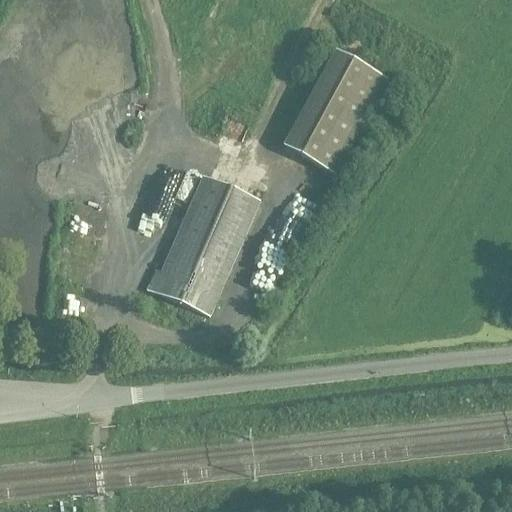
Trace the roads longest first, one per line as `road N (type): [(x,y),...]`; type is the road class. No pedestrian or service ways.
road 1 (unclassified): [(26,403),(511,355)]
road 2 (track): [(147,0),(183,139),(117,229),(96,341)]
road 3 (track): [(257,142),(323,0)]
